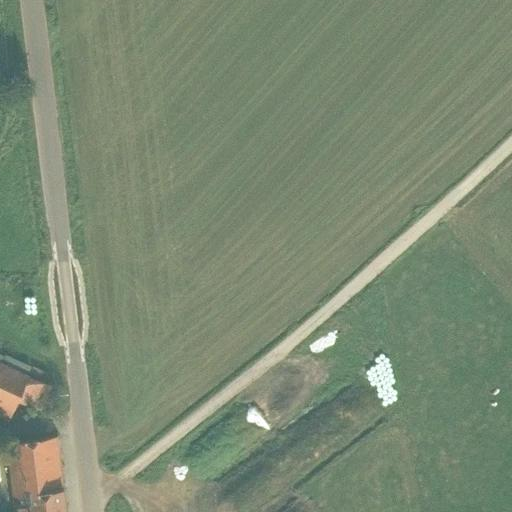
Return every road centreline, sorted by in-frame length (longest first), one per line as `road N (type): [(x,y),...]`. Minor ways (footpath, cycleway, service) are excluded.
road 1 (track): [(91,485),(236,380),(511,139)]
road 2 (tertiary): [(94,511),(30,0)]
